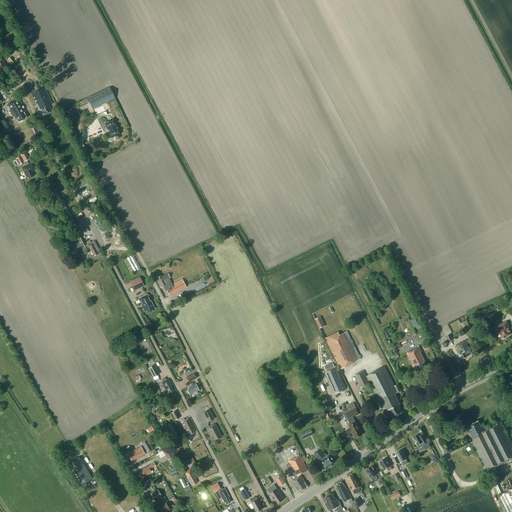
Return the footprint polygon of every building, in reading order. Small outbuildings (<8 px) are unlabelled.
[(51,103),(43,87),(30,94),(36,104),(39,110),(41,109),(44,114),(51,111),(48,105),(51,103)] [(109,87),(82,100),(84,105),(89,102),(91,105),(92,109),(114,98),(109,87)] [(16,97),(4,103),(6,106),(7,106),(8,108),(7,108),(8,110),(10,116),(11,115),(13,118),(14,118),(16,121),(17,121),(18,121),(19,120),(20,119),(24,117),(21,112),(23,111),(21,107),(20,108),(19,106),(21,106),(16,97)] [(115,125),(114,125),(112,119),(104,123),(111,138),(119,134),(116,128),(116,127),(116,126),(115,125)] [(32,128),(35,135),(41,133),(38,126),(32,128)] [(21,155),(21,156),(24,162),(30,159),(26,152),(21,155)] [(16,159),(19,165),(24,162),(21,156),(16,159)] [(33,162),(28,165),(22,168),(27,177),(28,176),(29,177),(33,175),(31,172),(36,169),(33,162)] [(59,203),(62,201),(56,191),(53,193),(59,203)] [(67,216),(71,214),(65,203),(61,205),(67,216)] [(76,253),(86,248),(78,233),(65,240),(72,253),(76,251),(76,253)] [(93,241),(90,243),(89,241),(87,242),(88,244),(85,245),(87,248),(86,249),(88,252),(89,252),(91,255),(92,254),(93,256),(97,254),(96,252),(99,251),(93,241)] [(140,268),(132,255),(127,258),(134,271),(140,268)] [(166,288),(165,286),(167,285),(163,276),(161,277),(160,275),(156,277),(157,279),(156,279),(160,288),(163,287),(164,288),(166,288)] [(139,277),(130,281),(134,290),(141,287),(139,284),(142,282),(139,277)] [(166,290),(169,296),(185,287),(183,284),(181,285),(180,283),(176,286),(175,285),(166,290)] [(147,294),(138,298),(144,311),(146,310),(147,312),(154,308),(147,294)] [(321,317),(315,319),(320,329),(326,326),(321,317)] [(507,337),(511,334),(508,328),(509,327),(507,322),(497,327),(498,330),(498,331),(499,332),(497,333),(499,337),(501,336),(502,339),(507,337)] [(325,338),(341,369),(361,359),(347,331),(340,335),(338,332),(325,338)] [(466,354),(472,352),(469,347),(466,341),(457,345),(460,351),(459,351),(460,354),(459,355),(460,357),(462,356),(463,359),(467,356),(466,354)] [(427,368),(424,363),(425,362),(420,352),(422,352),(419,347),(407,353),(412,365),(416,373),(427,368)] [(160,374),(155,365),(155,364),(148,368),(153,377),(157,375),(160,374)] [(325,373),(335,394),(347,389),(337,368),(336,369),(334,365),(325,368),(327,372),(325,373)] [(401,393),(400,391),(401,390),(398,384),(395,386),(385,367),(366,376),(363,371),(354,376),(361,388),(369,383),(378,400),(381,399),(384,405),(382,406),(384,409),(386,408),(387,411),(389,410),(393,418),(403,413),(398,405),(400,404),(395,394),(398,392),(399,394),(401,393)] [(197,378),(194,373),(187,377),(189,382),(197,378)] [(167,379),(166,380),(165,378),(162,380),(163,381),(161,382),(167,392),(168,391),(169,393),(172,391),(170,386),(171,385),(167,379)] [(187,390),(187,391),(188,393),(189,394),(190,393),(191,394),(193,393),(193,395),(197,393),(196,392),(198,390),(195,384),(188,387),(188,389),(187,390)] [(353,417),(359,414),(356,407),(346,412),(349,419),(348,419),(351,424),(348,426),(349,428),(348,429),(350,433),(351,432),(353,435),(355,438),(362,434),(356,422),(353,417)] [(203,413),(208,422),(215,419),(210,409),(203,413)] [(175,420),(180,418),(176,411),(172,414),(175,420)] [(195,430),(189,418),(185,420),(184,419),(182,420),(183,421),(181,422),(187,434),(189,433),(190,435),(195,432),(194,430),(195,430)] [(511,458),(511,443),(503,426),(501,422),(485,430),(483,426),(481,426),(478,421),(468,426),(471,432),(469,433),(473,440),(471,440),(487,471),(511,458)] [(179,438),(171,422),(167,424),(166,422),(160,425),(163,429),(166,427),(167,428),(165,429),(169,436),(170,435),(173,441),(179,438)] [(222,437),(215,424),(207,428),(211,436),(213,436),(215,440),(222,437)] [(313,434),(311,429),(301,433),(301,434),(303,439),(313,435),(313,434)] [(431,447),(428,442),(425,444),(420,434),(414,437),(419,447),(423,446),(425,450),(431,447)] [(147,440),(142,443),(148,453),(153,450),(147,440)] [(145,454),(142,449),(141,447),(128,454),(132,461),(145,454)] [(178,464),(169,447),(162,451),(168,461),(171,459),(174,465),(178,464)] [(326,456),(321,448),(313,454),(325,470),(335,463),(329,454),(326,456)] [(406,459),(402,450),(396,453),(398,457),(397,458),(396,457),(393,459),(396,465),(399,463),(401,462),(406,459)] [(289,461),(294,471),(292,472),(295,478),(292,480),(296,487),(297,486),(301,491),(308,486),(305,482),(301,475),(308,470),(301,455),(289,461)] [(79,457),(67,464),(80,485),(92,477),(79,457)] [(387,468),(389,471),(392,469),(390,466),(386,458),(380,462),(381,463),(380,464),(381,466),(382,466),(384,470),(387,468)] [(153,467),(151,465),(141,470),(142,472),(138,474),(140,478),(142,476),(143,478),(152,473),(150,469),(153,467)] [(378,479),(376,475),(377,474),(372,466),(366,470),(371,478),(374,482),(378,479)] [(184,472),(192,486),(198,482),(191,469),(184,472)] [(350,484),(353,490),(360,487),(358,484),(356,480),(355,480),(353,475),(348,477),(349,479),(348,479),(350,484)] [(285,483),(281,476),(276,479),(276,480),(281,486),(285,483)] [(351,498),(347,488),(346,488),(344,485),(342,482),(336,485),(339,491),(338,492),(342,500),(344,502),(351,498)] [(221,488),(220,488),(217,483),(210,487),(213,492),(218,489),(219,491),(214,494),(217,499),(221,497),(224,503),(226,502),(227,504),(230,502),(228,497),(229,496),(225,488),(222,490),(221,488)] [(274,485),(268,489),(270,493),(269,494),(274,501),(276,499),(278,503),(284,499),(277,489),(276,489),(274,485)] [(206,490),(203,486),(196,490),(197,493),(196,493),(198,495),(200,494),(199,492),(203,490),(203,491),(206,490)] [(355,494),(357,493),(358,496),(364,494),(362,491),(360,488),(353,491),(355,494)] [(511,511),(511,488),(498,496),(507,511),(511,511)] [(165,497),(163,498),(158,489),(150,493),(155,501),(159,498),(162,504),(156,507),(158,511),(159,510),(159,511),(164,511),(167,511),(170,510),(166,502),(165,502),(167,501),(165,497)] [(246,489),(240,492),(244,501),(251,498),(246,489)] [(398,491),(390,495),(393,500),(400,497),(398,491)] [(326,503),(330,510),(340,506),(336,498),(335,499),(332,493),(325,497),(327,502),(326,503)] [(261,506),(262,506),(258,499),(257,497),(250,500),(252,503),(256,511),(257,511),(262,509),(261,506)]
